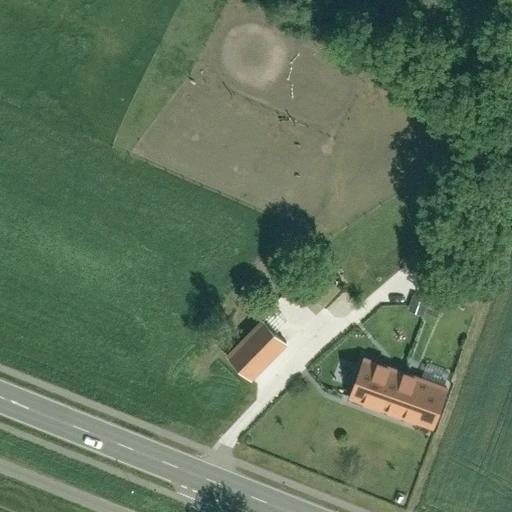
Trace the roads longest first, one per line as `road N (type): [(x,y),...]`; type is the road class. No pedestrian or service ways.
road 1 (primary): [(0,397),(209,480)]
road 2 (unclassified): [(0,466),(111,511)]
